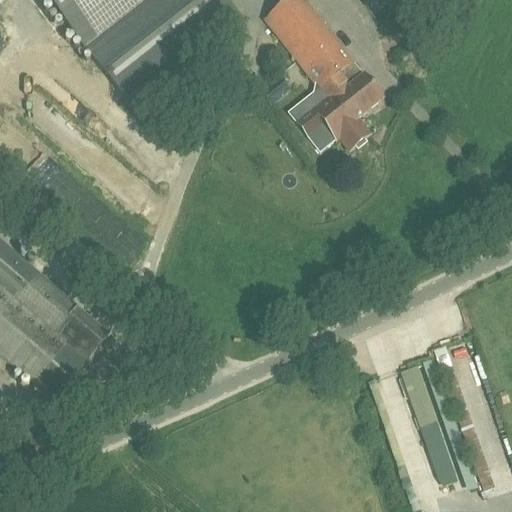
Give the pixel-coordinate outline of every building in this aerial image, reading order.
[(45,0),(130,107),(239,21),(222,0),(45,0)] [(352,64),(302,0),(294,0),(265,24),(326,102),(312,113),(336,144),(339,141),(350,154),(370,138),(357,122),(382,102),(364,79),(350,89),(339,75),(352,64)] [(362,0),(374,15),(393,0),(362,0)] [(268,108),(288,94),(277,79),(258,93),(268,108)] [(0,243),(0,355),(53,401),(102,343),(71,316),(77,309),(0,243)] [(418,368),(399,374),(437,489),(459,482),(463,494),(478,489),(480,497),(493,493),(446,349),(430,354),(433,360),(417,366),(418,368)]
